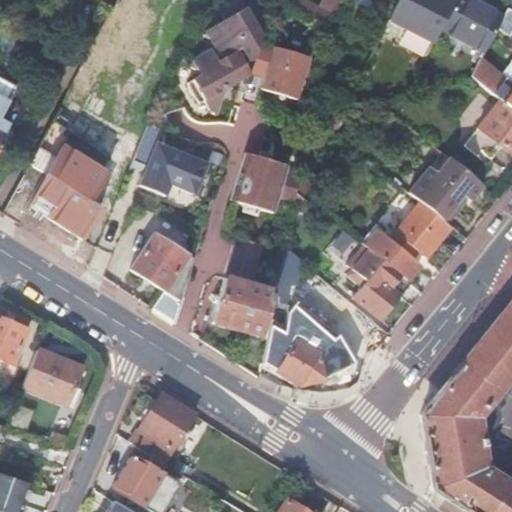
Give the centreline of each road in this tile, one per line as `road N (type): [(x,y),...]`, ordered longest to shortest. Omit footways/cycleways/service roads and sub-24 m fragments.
road 1 (tertiary): [(511,238),(337,463)]
road 2 (unknown): [(246,109),(170,358)]
road 3 (tertiary): [(337,463),(139,339)]
road 4 (residential): [(139,339),(70,511)]
road 5 (tertiary): [(139,339),(0,248)]
